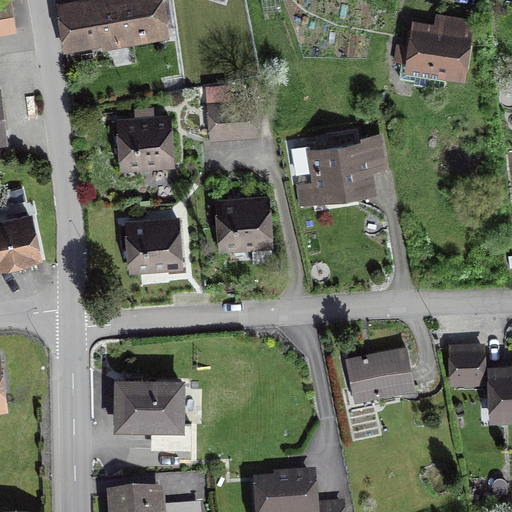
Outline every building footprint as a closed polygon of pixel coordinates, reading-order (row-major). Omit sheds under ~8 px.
[(104,0),(58,9),(64,52),(67,51),(67,47),(161,29),(163,38),(165,38),(159,0),(104,0)] [(0,32),(11,30),(6,2),(0,3),(0,32)] [(445,75),(460,77),(467,35),(413,27),(410,48),(396,46),(393,62),(401,63),(398,79),(412,81),(412,85),(442,90),(445,75)] [(235,137),(255,135),(252,103),(207,107),(210,139),(235,137)] [(171,164),(168,119),(143,121),(117,123),(120,168),(171,164)] [(342,196),(359,193),(356,172),(384,168),(379,137),(361,140),(362,144),(310,153),(317,195),(341,191),(342,196)] [(247,201),(215,204),(219,249),(250,247),(251,261),(255,264),(271,263),(269,245),(270,245),(267,200),(247,201)] [(0,263),(36,256),(27,217),(0,222),(0,263)] [(125,225),(128,271),(180,266),(176,221),(158,222),(125,225)] [(481,376),(480,346),(450,347),(452,377),(481,376)] [(413,388),(405,349),(345,361),(353,400),(413,388)] [(511,417),(511,369),(492,371),(493,400),(499,400),(499,418),(511,417)] [(157,426),(157,450),(189,451),(190,425),(178,425),(178,384),(118,383),(117,426),(157,426)] [(341,511),(341,506),(313,508),(310,478),(274,480),(275,485),(256,486),(257,511),(341,511)] [(491,485),(492,494),(505,494),(504,484),(501,480),(498,479),(495,480),(492,482),(491,485)] [(160,511),(159,494),(110,497),(111,511),(160,511)]
